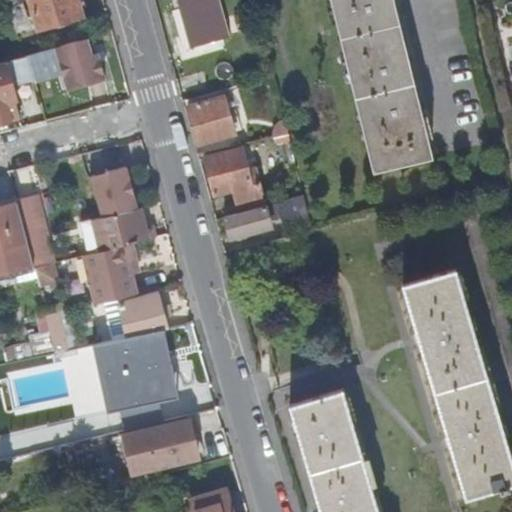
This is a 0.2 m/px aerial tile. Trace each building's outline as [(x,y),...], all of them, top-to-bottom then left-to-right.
[(76,0),(30,0),(40,32),(83,19),(76,0)] [(176,0),(190,47),(228,37),(218,0),(176,0)] [(331,0),(337,20),(374,172),(431,158),(393,0),(331,0)] [(248,13),(234,17),(238,33),(253,30),(248,13)] [(93,58),(99,57),(94,39),(88,42),(93,58)] [(107,84),(99,57),(93,58),(88,42),(59,50),(73,95),(107,84)] [(31,59),(37,81),(45,79),(39,56),(31,59)] [(38,82),(37,81),(31,59),(6,67),(13,89),(38,82)] [(6,67),(0,68),(0,136),(7,135),(5,127),(22,122),(13,89),(6,67)] [(254,95),(277,88),(274,76),(251,82),(254,95)] [(224,97),(187,108),(199,145),(236,134),(224,97)] [(240,212),(265,205),(255,170),(248,172),(243,154),(256,151),(254,143),(241,146),(242,149),(205,158),(215,194),(234,190),(240,212)] [(100,221),(139,212),(136,199),(118,204),(115,194),(95,200),(100,221)] [(266,207),(265,205),(240,212),(241,215),(224,219),(230,240),(270,228),(269,223),(278,219),(283,238),(295,235),(312,230),(304,196),(266,207)] [(26,240),(48,234),(39,199),(17,205),(18,206),(26,240)] [(0,282),(35,274),(34,272),(26,240),(18,206),(0,210),(0,282)] [(142,211),(139,212),(100,221),(94,223),(101,249),(102,255),(125,249),(132,248),(159,241),(157,230),(148,233),(142,211)] [(88,252),(101,249),(94,223),(81,226),(88,252)] [(55,267),(48,234),(26,240),(34,272),(55,267)] [(295,236),(272,243),(276,258),(300,251),(295,236)] [(125,249),(133,280),(140,278),(132,248),(125,249)] [(137,297),(133,280),(125,249),(102,255),(83,260),(95,307),(137,297)] [(509,489),(508,485),(511,484),(511,464),(506,446),(493,401),(454,269),(402,285),(465,498),(498,489),(499,493),(504,491),(504,490),(509,489)] [(128,341),(166,332),(158,300),(139,304),(140,310),(122,315),(128,341)] [(67,353),(58,317),(47,320),(55,356),(67,353)] [(172,331),(166,332),(128,341),(109,345),(113,364),(108,365),(111,376),(116,375),(121,399),(139,395),(144,418),(191,409),(172,331)] [(377,511),(343,391),(290,406),(320,511),(377,511)] [(147,431),(122,437),(131,476),(155,471),(197,462),(189,422),(147,431)] [(230,491),(220,494),(225,511),(236,511),(235,509),(230,491)] [(188,511),(225,511),(220,494),(186,504),(188,511)]
